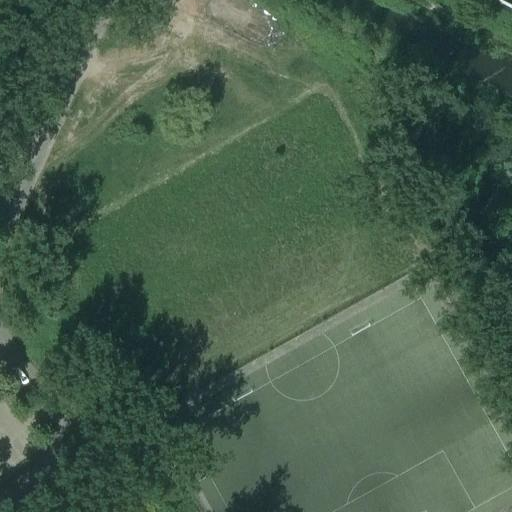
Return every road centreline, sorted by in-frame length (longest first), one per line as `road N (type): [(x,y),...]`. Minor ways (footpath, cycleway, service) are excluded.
road 1 (unclassified): [(106,0),(0,230)]
road 2 (unclassified): [(0,341),(84,444)]
